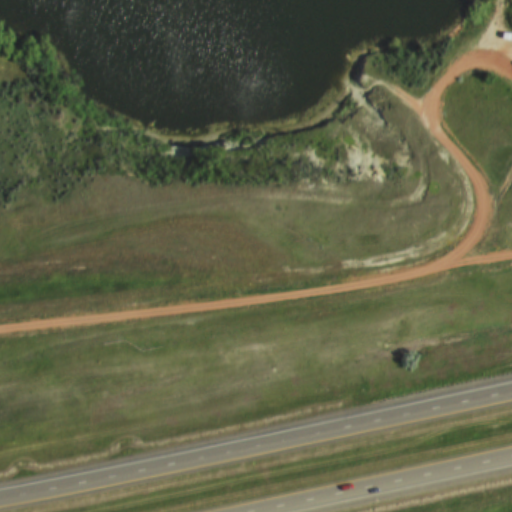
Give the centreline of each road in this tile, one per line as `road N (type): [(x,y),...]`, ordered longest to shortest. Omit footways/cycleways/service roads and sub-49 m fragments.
road 1 (motorway): [(511,396),(0,499)]
road 2 (motorway): [(297,511),(511,467)]
